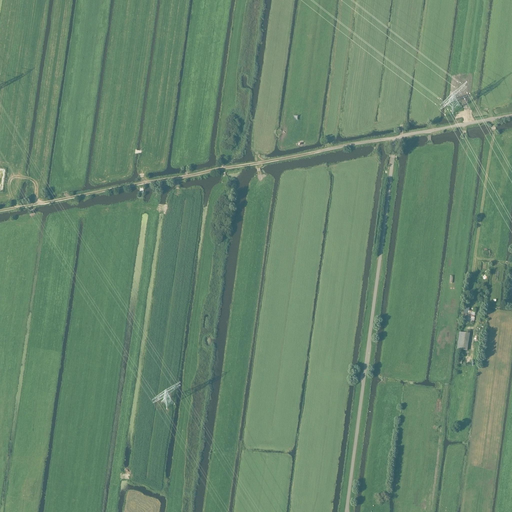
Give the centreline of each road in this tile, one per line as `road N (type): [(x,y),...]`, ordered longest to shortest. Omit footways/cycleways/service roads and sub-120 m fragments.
road 1 (unclassified): [(16,207),(394,138)]
road 2 (unclassified): [(346,511),(394,138)]
road 3 (track): [(63,0),(31,208)]
road 4 (unclassified): [(394,138),(511,115)]
